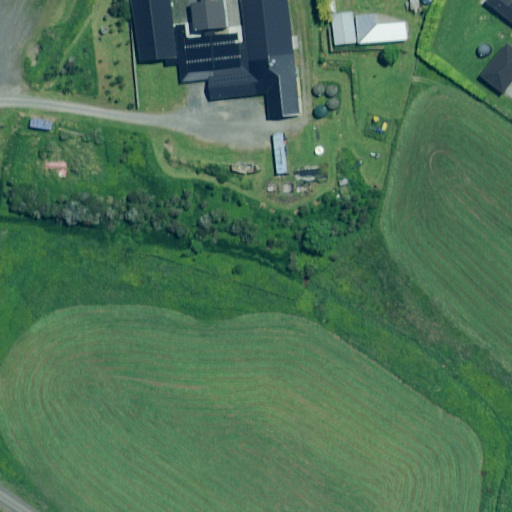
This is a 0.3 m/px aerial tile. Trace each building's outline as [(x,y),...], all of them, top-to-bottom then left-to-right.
[(296,81),(286,0),(243,0),(248,43),(240,43),(243,67),(211,70),(215,101),(271,94),(270,84),(296,81)] [(420,8),(419,0),(410,0),(411,8),(420,8)] [(511,0),(491,0),(488,5),(511,22),(511,0)] [(228,27),(225,1),(194,5),(197,31),(228,27)] [(372,19),(370,9),(333,16),(338,46),(358,42),(354,22),(372,19)] [(41,36),(31,54),(41,60),(51,42),(41,36)] [(511,85),(511,47),(509,45),(484,77),(505,94),(511,85)] [(67,159),(40,157),(39,175),(65,177),(67,159)] [(318,173),(317,163),(277,168),(278,177),(318,173)]
